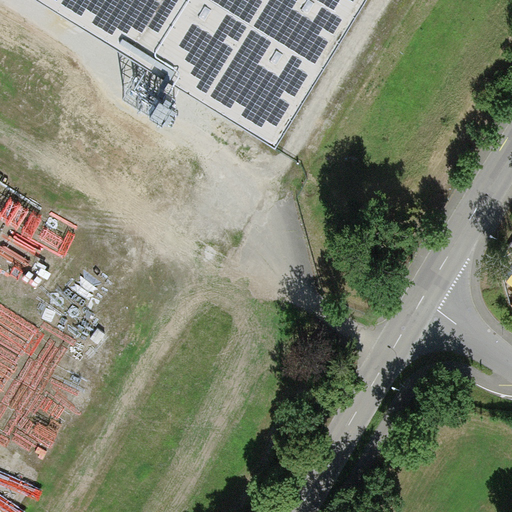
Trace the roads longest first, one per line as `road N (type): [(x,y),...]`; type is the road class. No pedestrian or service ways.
road 1 (tertiary): [(295,511),(419,302)]
road 2 (tertiary): [(419,302),(511,152)]
